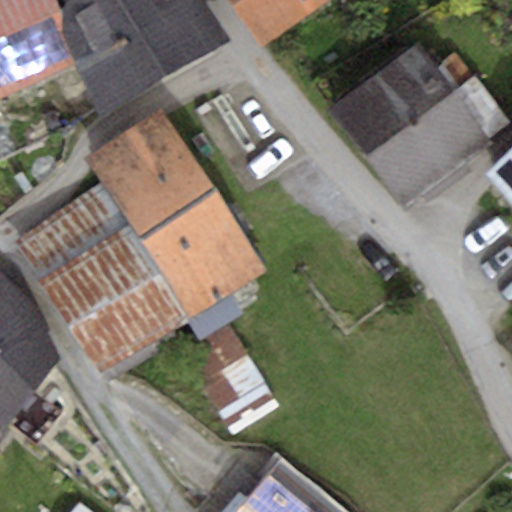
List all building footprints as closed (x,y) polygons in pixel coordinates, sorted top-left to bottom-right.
[(41,0),(0,0),(0,101),(72,70),(41,0)] [(47,0),(107,109),(216,51),(189,0),(47,0)] [(228,0),(263,48),(329,0),(228,0)] [(429,48),(343,115),(410,201),(497,133),(429,48)] [(160,109),(83,158),(100,185),(187,320),(264,271),(160,109)] [(511,166),(493,184),(511,203),(511,166)] [(100,185),(14,241),(99,374),(187,320),(100,185)] [(0,289),(0,429),(3,432),(53,365),(22,307),(0,289)] [(228,334),(188,358),(234,432),(273,408),(228,334)] [(309,511),(274,483),(250,511),(309,511)]
